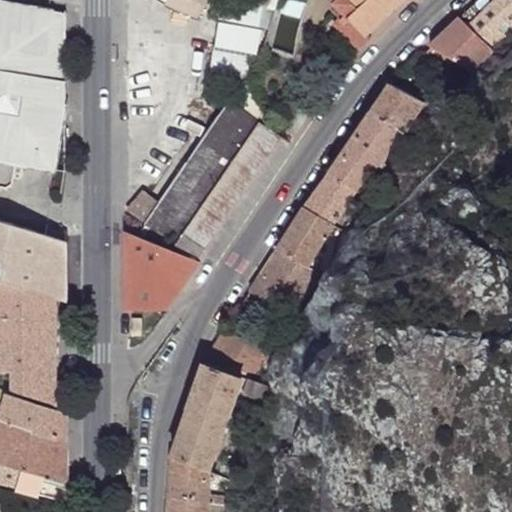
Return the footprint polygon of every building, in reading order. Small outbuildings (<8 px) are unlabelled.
[(166,0),(164,4),(198,21),(210,3),(205,0),(166,0)] [(250,0),(248,7),(262,9),(258,29),(268,30),(279,0),(250,0)] [(357,51),(408,0),(336,0),(330,6),(342,18),(334,27),(357,51)] [(511,31),(511,1),(511,0),(479,0),(459,20),(491,54),(511,31)] [(64,13),(0,1),(0,163),(54,173),(64,124),(64,13)] [(219,4),(210,3),(219,9),(219,22),(208,75),(218,76),(248,82),(268,30),(258,29),(262,9),(248,7),(219,4)] [(491,54),(459,20),(429,49),(444,65),(463,84),(491,54)] [(429,49),(422,55),(432,67),(435,65),(439,68),(444,65),(429,49)] [(248,82),(218,76),(228,103),(261,121),(265,119),(248,82)] [(419,108),(389,86),(369,113),(393,130),(401,136),(419,108)] [(261,121),(228,103),(158,204),(145,224),(176,243),(261,121)] [(393,130),(369,113),(327,175),(352,191),(382,160),(393,130)] [(284,132),(265,119),(261,121),(282,136),(284,132)] [(282,136),(261,121),(176,243),(197,258),(237,201),(282,136)] [(352,191),(327,175),(303,210),(330,228),(352,191)] [(158,204),(143,191),(126,211),(145,224),(158,204)] [(330,228),(303,210),(275,250),(303,270),(330,228)] [(34,231),(0,220),(0,278),(57,298),(67,302),(66,242),(45,235),(34,231)] [(145,224),(150,239),(197,259),(197,258),(176,243),(145,224)] [(150,239),(128,230),(127,308),(167,308),(201,260),(197,259),(150,239)] [(275,250),(248,294),(265,304),(266,303),(291,317),(296,308),(298,308),(306,293),(303,292),(313,275),(311,273),(303,270),(275,250)] [(319,262),(311,273),(313,275),(321,282),(330,269),(319,262)] [(57,298),(0,278),(0,328),(4,328),(4,319),(57,322),(57,298)] [(265,304),(248,294),(241,303),(248,308),(258,315),(265,304)] [(258,315),(248,308),(240,321),(249,327),(258,315)] [(142,317),(133,317),(133,335),(143,335),(142,317)] [(57,322),(4,319),(4,328),(4,347),(57,350),(57,322)] [(0,370),(12,370),(57,371),(57,350),(4,347),(4,328),(0,328),(0,370)] [(261,346),(223,331),(201,363),(239,376),(247,378),(252,379),(261,346)] [(239,376),(201,363),(186,411),(223,424),(239,376)] [(57,371),(12,370),(12,388),(56,403),(57,371)] [(252,379),(247,378),(242,391),(255,396),(260,382),(252,379)] [(12,394),(5,391),(0,409),(0,460),(26,468),(65,480),(66,411),(12,394)] [(223,424),(186,411),(173,458),(210,471),(223,424)] [(210,471),(173,458),(168,498),(222,504),(219,497),(208,495),(210,471)] [(65,480),(26,468),(25,471),(23,472),(21,480),(22,482),(21,487),(66,499),(65,480)] [(220,511),(222,504),(168,498),(166,511),(205,511),(206,511),(219,511),(220,511)]
